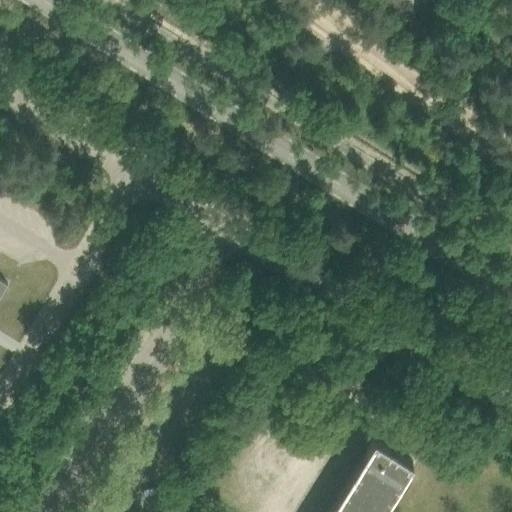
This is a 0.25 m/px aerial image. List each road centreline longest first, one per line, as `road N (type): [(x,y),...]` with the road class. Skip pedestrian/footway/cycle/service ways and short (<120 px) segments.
road 1 (tertiary): [(511,291),(42,0)]
road 2 (track): [(511,150),(356,49),(298,0)]
